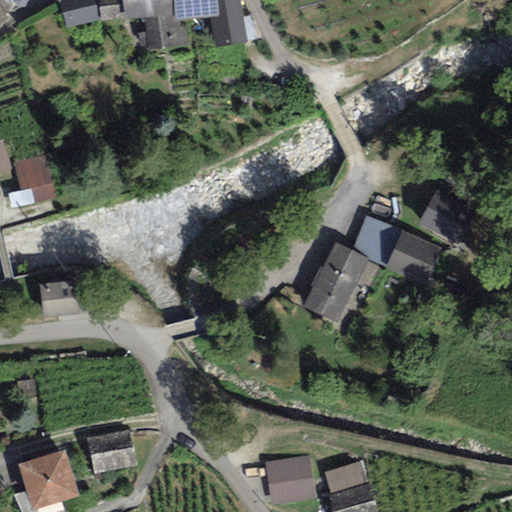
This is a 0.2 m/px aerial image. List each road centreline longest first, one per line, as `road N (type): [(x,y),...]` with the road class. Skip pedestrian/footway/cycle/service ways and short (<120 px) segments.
road 1 (residential): [(130,337),(201,325),(240,307),(326,227),(354,181),(354,153),(329,103),(279,52),(250,0)]
road 2 (track): [(221,462),(264,441),(310,436),(511,471)]
road 3 (residential): [(130,337),(149,357),(191,440),(221,462),(258,511)]
road 4 (residential): [(0,336),(89,327),(130,337)]
